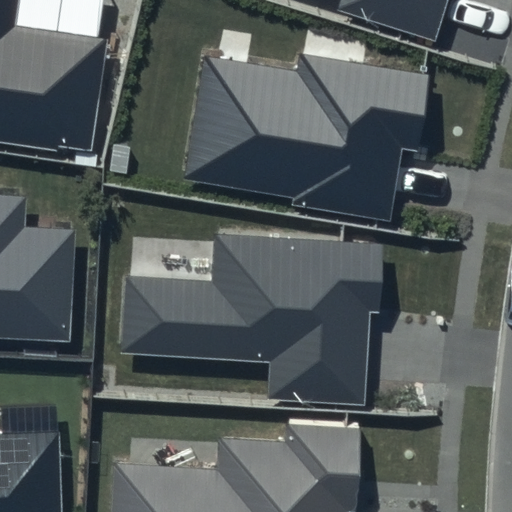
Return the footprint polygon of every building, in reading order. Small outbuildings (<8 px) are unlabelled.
[(0,0),(0,142),(91,155),(107,39),(14,26),(17,0),(0,0)] [(339,0),(336,9),(434,41),(447,0),(339,0)] [(294,71),(202,56),(181,178),(293,196),(292,204),(390,220),(402,151),(418,154),(431,74),(297,52),(294,71)] [(0,342),(68,347),(76,229),(24,226),(26,197),(0,195),(0,342)] [(212,282),(125,277),(121,355),(269,362),(267,399),(363,404),(368,313),(377,313),(380,244),(215,235),(212,282)] [(217,471),(116,463),(111,511),(352,511),(360,427),(287,420),(285,444),(220,439),(217,471)] [(0,511),(63,511),(60,429),(0,431),(0,511)]
